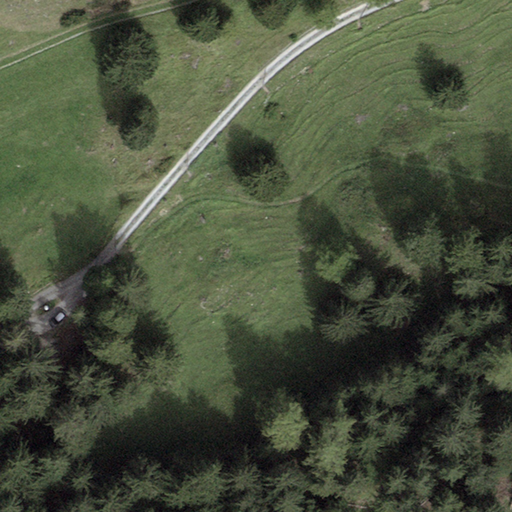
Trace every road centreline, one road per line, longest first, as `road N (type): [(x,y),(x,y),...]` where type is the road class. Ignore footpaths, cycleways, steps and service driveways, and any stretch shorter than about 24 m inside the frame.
road 1 (track): [(0,323),(56,300),(105,262),(250,89),(302,45),(384,0)]
road 2 (track): [(190,0),(0,64)]
